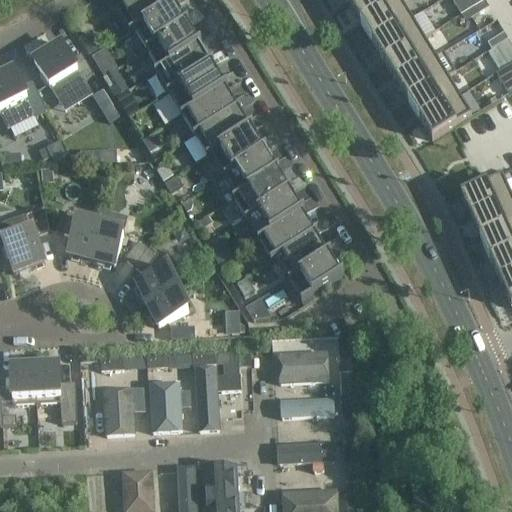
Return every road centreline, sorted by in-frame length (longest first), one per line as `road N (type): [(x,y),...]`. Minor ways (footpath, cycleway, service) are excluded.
road 1 (secondary): [(477,363),(425,255),(270,0)]
road 2 (residential): [(201,0),(373,290),(331,313)]
road 3 (residential): [(0,465),(262,450)]
road 4 (residential): [(0,337),(114,335),(118,320),(91,293),(42,297)]
